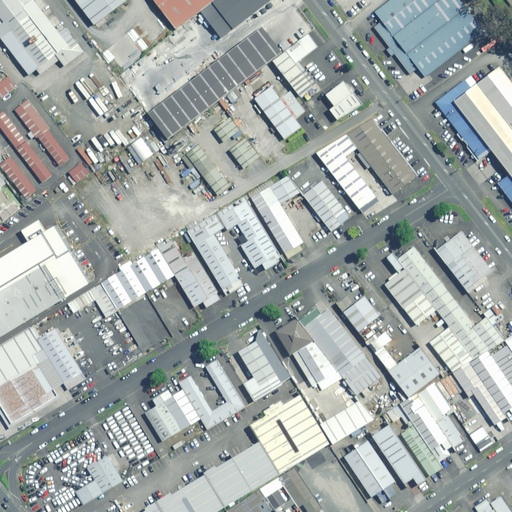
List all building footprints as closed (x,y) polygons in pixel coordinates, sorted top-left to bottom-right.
[(56,35),(28,0),(0,0),(0,45),(24,76),(31,71),(35,77),(54,63),(59,70),(80,54),(62,30),(56,35)] [(70,0),(91,26),(111,11),(102,0),(70,0)] [(102,0),(111,11),(123,1),(122,0),(102,0)] [(146,0),(172,33),(213,0),(146,0)] [(220,0),(201,15),(222,43),(276,1),(275,0),(220,0)] [(485,30),(461,0),(390,0),(374,13),(380,21),(373,27),(410,74),(417,69),(424,77),(485,30)] [(147,115),(167,141),(278,54),(259,29),(147,115)] [(313,51),(303,37),(278,54),(268,64),(294,98),(310,86),(294,65),(313,51)] [(458,100),(511,172),(511,123),(510,122),(511,120),(511,78),(503,66),(458,100)] [(0,96),(11,88),(4,77),(0,80),(0,96)] [(354,107),(337,85),(321,97),(330,108),(325,112),(333,123),(354,107)] [(298,128),(267,88),(250,102),(281,142),(298,128)] [(67,159),(23,101),(10,110),(54,168),(67,159)] [(0,113),(0,132),(38,184),(48,177),(0,113)] [(235,131),(225,119),(210,131),(219,143),(235,131)] [(369,120),(342,136),(389,195),(412,178),(369,120)] [(313,155),(356,211),(373,198),(342,159),(352,151),(341,137),(313,155)] [(255,158),(241,139),(225,152),(239,170),(255,158)] [(225,186),(194,147),(182,156),(213,195),(225,186)] [(31,193),(6,159),(0,163),(0,171),(21,200),(31,193)] [(84,175),(76,165),(64,174),(72,184),(84,175)] [(282,179),(266,188),(276,205),(294,195),(282,179)] [(345,218),(317,182),(298,197),(326,232),(345,218)] [(276,205),(266,188),(248,199),(280,254),(299,243),(276,205)] [(260,271),(278,260),(240,197),(183,231),(222,296),(241,284),(212,235),(221,230),(222,231),(233,224),(244,241),(236,246),(249,268),(256,264),(260,271)] [(0,335),(86,283),(51,228),(0,259),(0,335)] [(488,276),(455,233),(431,251),(463,294),(488,276)] [(180,237),(156,251),(172,277),(190,307),(198,302),(202,308),(218,299),(180,237)] [(470,327),(410,248),(394,260),(432,311),(445,328),(470,361),(483,351),(485,350),(470,327)] [(172,277),(156,251),(64,306),(70,315),(92,302),(102,318),(172,277)] [(432,311),(394,260),(390,254),(383,259),(394,274),(381,283),(412,325),(432,311)] [(377,317),(360,296),(339,312),(355,333),(377,317)] [(362,358),(321,302),(296,320),(338,376),(362,358)] [(487,317),(493,325),(500,320),(492,309),(491,308),(484,313),(487,317)] [(470,327),(485,350),(500,340),(483,319),(470,327)] [(271,334),(286,359),(294,353),(312,343),(295,320),(271,334)] [(0,345),(0,411),(10,427),(58,398),(52,389),(32,356),(43,349),(37,338),(30,327),(0,345)] [(465,364),(470,361),(445,328),(425,343),(450,375),(465,364)] [(82,380),(53,329),(37,338),(43,349),(32,356),(52,389),(60,384),(64,390),(82,380)] [(256,329),(251,342),(233,353),(249,379),(239,385),(250,403),(278,386),(288,380),(256,329)] [(380,336),(369,345),(375,353),(392,341),(386,332),(380,336)] [(511,335),(501,342),(503,345),(511,357),(511,335)] [(328,366),(312,343),(294,353),(309,378),(328,366)] [(511,357),(503,345),(487,356),(511,392),(511,357)] [(437,375),(417,348),(384,373),(404,399),(437,375)] [(511,405),(511,392),(487,356),(483,351),(470,361),(465,364),(499,414),(511,405)] [(362,358),(338,376),(352,394),(376,376),(362,358)] [(243,407),(214,360),(202,368),(224,404),(210,412),(188,376),(175,384),(179,391),(196,420),(203,431),(243,407)] [(488,421),(499,414),(465,364),(450,375),(463,394),(467,391),(488,421)] [(414,395),(451,451),(463,442),(446,416),(451,413),(432,384),(414,395)] [(196,420),(179,391),(170,397),(167,391),(149,402),(152,408),(141,414),(158,443),(196,420)] [(451,451),(413,394),(397,404),(435,461),(451,451)] [(259,442),(278,474),(329,444),(319,426),(300,395),(283,405),(281,401),(263,412),(265,416),(249,426),(259,442)] [(329,444),(330,445),(373,420),(358,400),(319,426),(329,444)] [(421,480),(385,426),(368,436),(400,485),(409,479),(413,485),(421,480)] [(438,469),(409,427),(398,434),(426,477),(438,469)] [(392,481),(365,441),(341,458),(367,498),(392,481)] [(223,508),(278,474),(259,442),(203,475),(223,508)] [(334,452),(329,446),(318,453),(322,460),(334,452)] [(347,472),(336,457),(328,463),(331,467),(327,469),(335,480),(347,472)] [(72,493),(79,506),(117,483),(102,458),(82,470),(90,482),(72,493)] [(303,505),(306,511),(323,511),(298,471),(281,481),(298,508),(299,508),(303,505)] [(160,511),(215,511),(223,508),(203,475),(155,503),(160,511)] [(319,483),(315,476),(307,481),(311,488),(319,483)] [(333,493),(328,485),(315,493),(320,502),(333,493)] [(266,511),(268,511),(255,491),(222,511),(266,511)] [(486,502),(492,511),(511,511),(511,507),(502,492),(486,502)] [(492,511),(486,502),(484,499),(472,508),(474,511),(492,511)] [(160,511),(155,503),(140,511),(160,511)]
